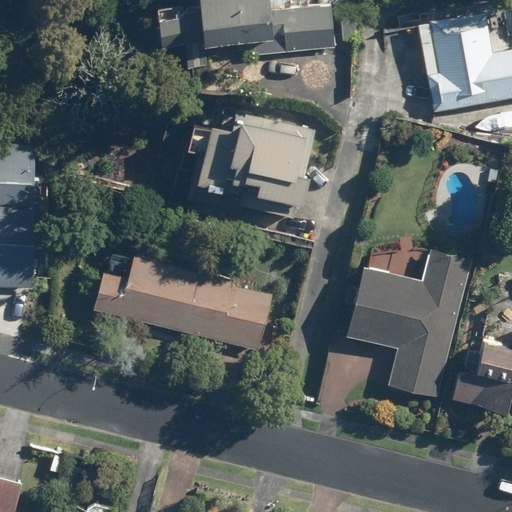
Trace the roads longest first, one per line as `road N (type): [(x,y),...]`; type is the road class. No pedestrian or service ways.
road 1 (residential): [(511,508),(0,381)]
road 2 (unknown): [(271,448),(351,87)]
